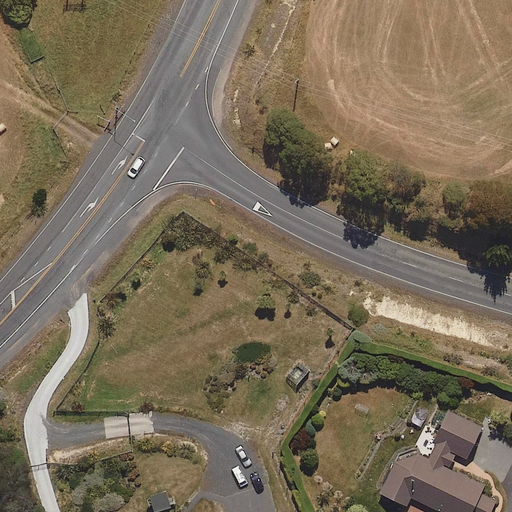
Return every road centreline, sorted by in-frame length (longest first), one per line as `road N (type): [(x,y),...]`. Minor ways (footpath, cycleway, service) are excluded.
road 1 (secondary): [(511,296),(362,248),(268,204),(150,129)]
road 2 (secondary): [(150,129),(0,319)]
road 3 (secondary): [(219,0),(150,129)]
